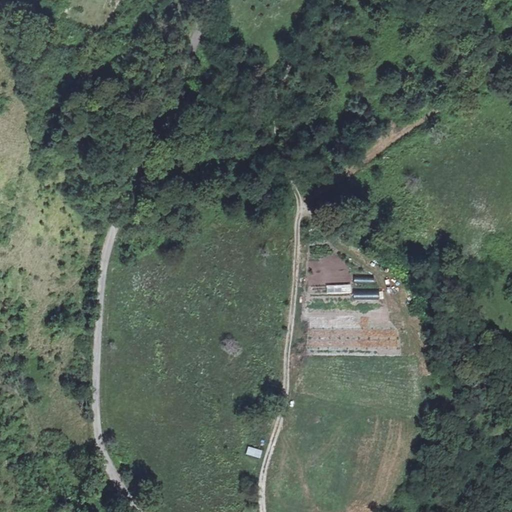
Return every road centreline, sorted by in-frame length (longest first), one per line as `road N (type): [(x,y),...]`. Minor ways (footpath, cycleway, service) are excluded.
road 1 (tertiary): [(204,0),(190,54),(138,151),(103,285),(95,391),(100,453),(137,511)]
road 2 (track): [(261,511),(260,479),(286,383),(299,202)]
road 3 (track): [(511,387),(490,388),(419,277),(299,202)]
road 4 (track): [(299,202),(278,157),(273,102),(287,61),(328,0)]
